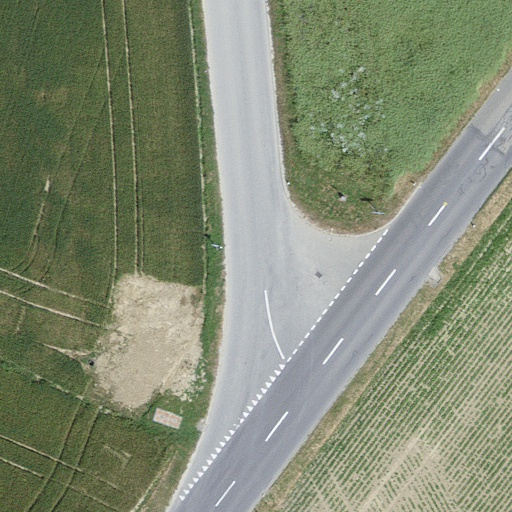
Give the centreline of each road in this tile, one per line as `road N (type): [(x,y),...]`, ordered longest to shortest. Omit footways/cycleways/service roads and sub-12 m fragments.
road 1 (tertiary): [(245,0),(287,421)]
road 2 (tertiary): [(287,421),(511,131)]
